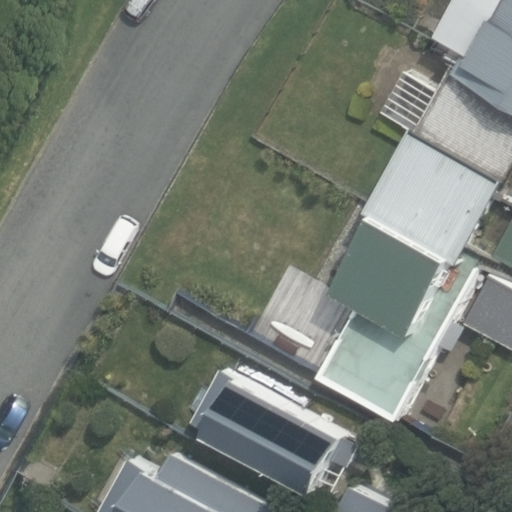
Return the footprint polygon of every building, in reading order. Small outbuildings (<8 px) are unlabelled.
[(328,371),(405,415),(490,264),(474,255),(511,183),(511,0),(465,0),(442,42),(468,57),(449,91),(412,68),(390,109),(426,131),(384,205),(390,208),(346,285),(370,298),(328,371)] [(511,235),(502,253),(511,258),(511,235)] [(474,318),(511,339),(511,278),(500,272),(474,318)] [(203,418),(339,492),(368,439),(233,365),(203,418)] [(110,508),(118,511),(297,511),(182,448),(170,471),(140,454),(110,508)] [(343,511),(416,511),(361,481),(343,511)]
